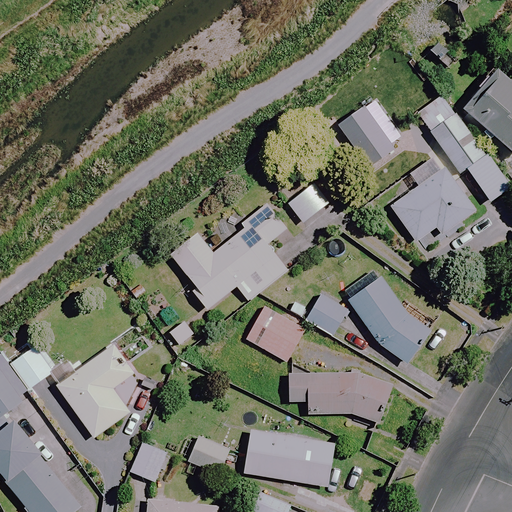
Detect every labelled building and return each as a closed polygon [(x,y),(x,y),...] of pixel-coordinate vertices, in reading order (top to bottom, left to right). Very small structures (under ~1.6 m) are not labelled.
[(511,85),(499,74),(465,112),(511,154),(511,85)] [(465,137),(438,100),(417,116),(461,176),(467,171),(491,204),(510,190),(469,134),(465,137)] [(441,174),(432,161),(410,176),(420,189),(392,209),(416,244),(436,229),(442,237),(475,213),(445,171),(441,174)] [(288,230),(268,205),(241,227),(244,231),(214,255),(198,235),(171,257),(197,289),(192,293),(208,312),(237,288),(249,304),(288,272),(268,246),(288,230)] [(385,351),(407,366),(437,323),(404,301),(401,306),(378,279),(347,305),(385,351)] [(348,313),(322,296),(306,321),(332,338),(348,313)] [(306,332),(265,308),(246,340),(287,364),(306,332)] [(195,336),(186,323),(170,333),(179,347),(195,336)] [(135,375),(114,347),(57,388),(95,440),(130,414),(113,391),(135,375)] [(54,374),(35,348),(10,366),(29,392),(54,374)] [(0,419),(23,403),(17,395),(23,391),(0,359),(0,419)] [(308,414),(352,416),(378,425),(393,387),(361,376),(290,374),(289,404),(308,404),(308,414)] [(44,459),(16,422),(0,433),(0,476),(27,511),(77,511),(80,510),(42,461),(44,459)] [(335,446),(252,433),(245,475),(328,488),(335,446)] [(234,466),(225,463),(230,450),(198,438),(189,463),(221,475),(230,479),(234,466)] [(169,456),(143,444),(130,473),(156,485),(169,456)] [(288,511),(290,507),(261,494),(253,511),(288,511)] [(218,511),(219,509),(150,501),(148,511),(218,511)]
